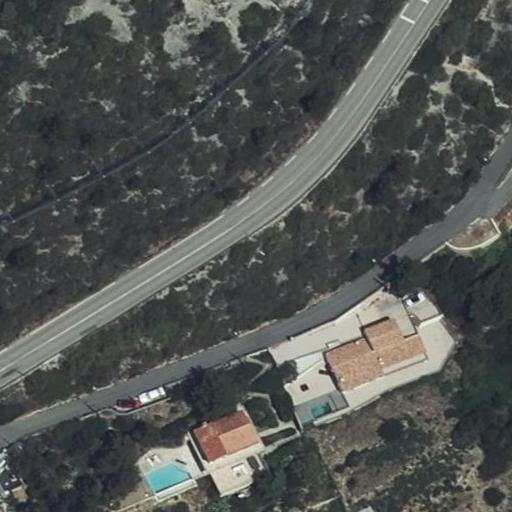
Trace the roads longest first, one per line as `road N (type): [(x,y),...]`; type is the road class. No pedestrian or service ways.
road 1 (residential): [(0,432),(374,283),(435,241),(511,140)]
road 2 (secondary): [(0,368),(241,222),(292,180),(345,122),(428,0)]
